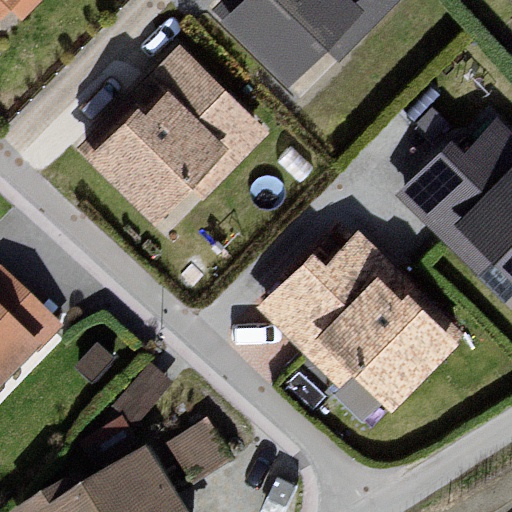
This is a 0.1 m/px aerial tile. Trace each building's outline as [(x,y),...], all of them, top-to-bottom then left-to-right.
[(0,0),(0,4),(16,22),(35,0),(0,0)] [(223,18),(240,0),(354,0),(365,10),(326,50),(339,62),(399,0),(222,0),(213,9),(223,18)] [(240,0),(221,20),(290,87),(326,50),(365,10),(354,0),(240,0)] [(166,44),(68,158),(128,218),(172,179),(192,200),(256,132),(166,44)] [(430,137),(390,196),(506,294),(511,289),(511,144),(482,114),(449,149),(430,137)] [(290,248),(247,308),(367,424),(455,337),(346,228),(303,261),(290,248)] [(0,389),(57,334),(0,284),(0,389)] [(215,418),(174,432),(189,477),(230,463),(215,418)] [(169,511),(134,448),(0,511),(169,511)]
